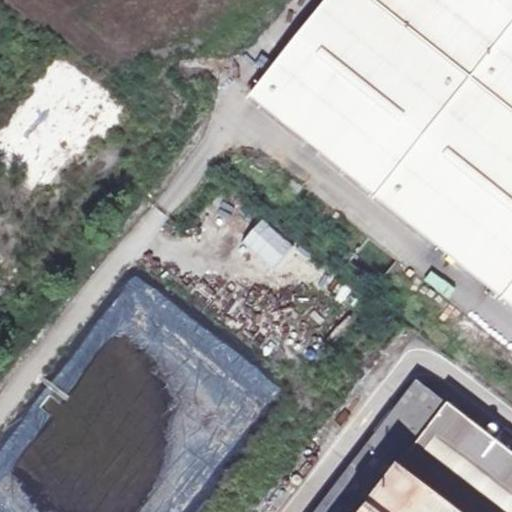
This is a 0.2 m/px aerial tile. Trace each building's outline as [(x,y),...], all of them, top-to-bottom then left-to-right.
[(511,0),(328,0),(251,97),(511,305),(511,0)] [(355,263),(377,280),(392,260),(370,243),(355,263)] [(445,317),(445,347),(477,348),(478,317),(445,317)] [(511,359),(503,362),(511,392),(511,359)] [(418,380),(316,511),(366,511),(449,404),(418,380)] [(511,511),(511,452),(449,404),(366,511),(511,511)]
